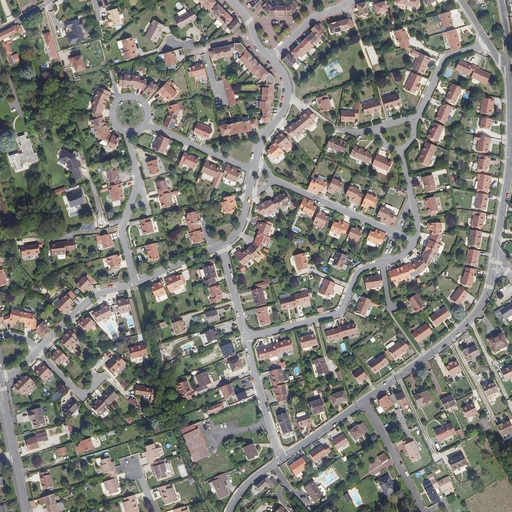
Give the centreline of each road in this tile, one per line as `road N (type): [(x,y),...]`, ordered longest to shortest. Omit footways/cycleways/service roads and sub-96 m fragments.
road 1 (residential): [(493,266),(509,168),(509,72)]
road 2 (residential): [(364,400),(461,329),(484,300),(493,266)]
road 3 (residential): [(383,262),(358,272),(339,312),(245,337)]
road 4 (residential): [(273,180),(396,233)]
road 5 (residential): [(280,458),(245,337)]
road 6 (residential): [(364,400),(423,511)]
road 7 (residential): [(135,282),(94,295),(37,350)]
